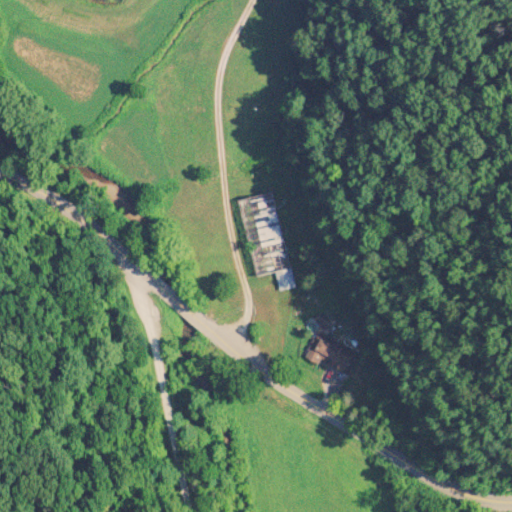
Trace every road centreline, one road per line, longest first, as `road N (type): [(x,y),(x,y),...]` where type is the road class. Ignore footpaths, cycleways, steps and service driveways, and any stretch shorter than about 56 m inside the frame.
road 1 (residential): [(195,324),(412,469),(466,497),(511,504)]
road 2 (residential): [(127,266),(183,511)]
road 3 (residential): [(195,324),(63,201),(0,181)]
